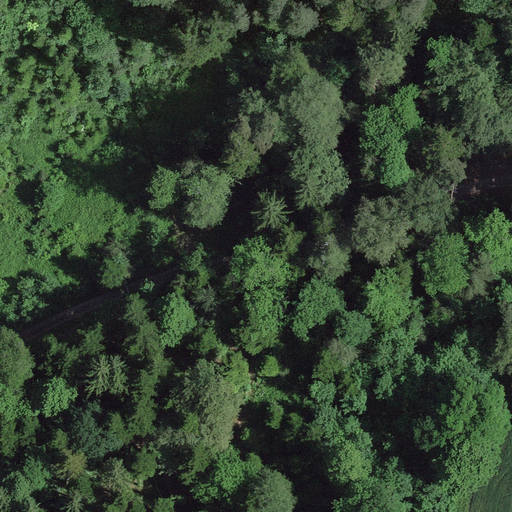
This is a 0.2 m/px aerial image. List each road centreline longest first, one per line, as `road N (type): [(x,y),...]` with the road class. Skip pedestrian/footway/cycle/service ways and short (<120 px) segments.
road 1 (track): [(149,286),(511,187)]
road 2 (track): [(0,349),(81,308),(149,286)]
